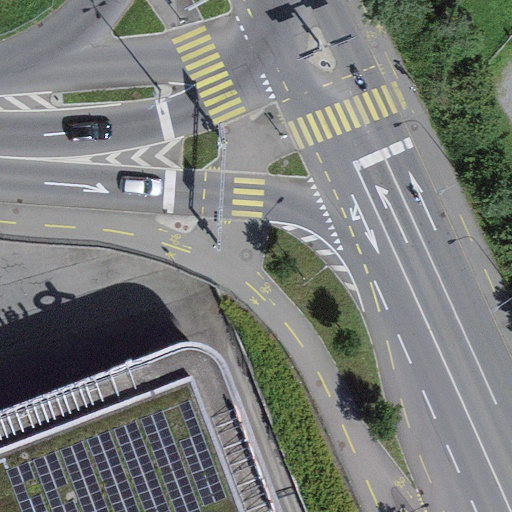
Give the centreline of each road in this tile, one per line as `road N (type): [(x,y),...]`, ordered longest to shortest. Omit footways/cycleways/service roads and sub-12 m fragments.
road 1 (unclassified): [(0,180),(293,204),(338,223),(386,274)]
road 2 (unclassified): [(0,134),(82,134),(165,118),(222,98),(285,60)]
road 3 (secondary): [(458,392),(428,257),(364,109)]
road 4 (unclassified): [(285,60),(0,72)]
road 5 (secondary): [(285,60),(386,274)]
road 6 (secondary): [(386,274),(458,392)]
road 7 (secondary): [(510,511),(458,392)]
road 8 (unclassified): [(106,0),(69,35),(0,69)]
